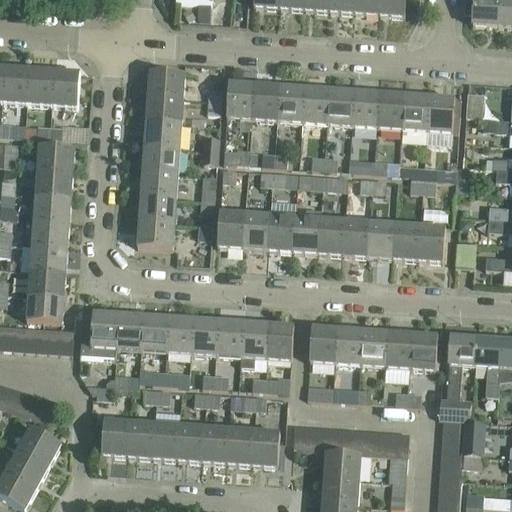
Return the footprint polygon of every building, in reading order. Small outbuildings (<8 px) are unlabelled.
[(212,9),(212,0),(176,0),(176,7),(212,9)] [(279,14),(279,0),(254,0),(253,12),(279,14)] [(304,0),(279,0),(279,14),(304,15),(304,0)] [(329,17),(330,0),(304,0),(304,15),(329,17)] [(330,0),(329,17),(354,19),(355,0),(330,0)] [(380,0),(355,0),(354,19),(379,21),(380,0)] [(405,0),(380,0),(379,21),(404,22),(405,0)] [(472,30),(498,32),(500,0),(487,0),(487,2),(475,1),(474,3),(464,2),(463,18),(473,19),(472,30)] [(511,32),(511,0),(500,0),(498,32),(511,32)] [(190,12),(183,16),(189,26),(196,21),(190,12)] [(30,74),(5,72),(3,108),(28,109),(30,74)] [(55,76),(30,74),(28,109),(53,111),(55,76)] [(80,77),(55,76),(53,111),(78,113),(80,77)] [(149,76),(148,102),(183,104),(185,79),(149,76)] [(226,123),(252,125),(254,89),(229,88),(226,123)] [(277,127),(279,91),(254,89),(252,125),(277,127)] [(304,93),(279,91),(277,127),(302,128),(304,93)] [(302,128),(327,130),(329,95),(304,93),(302,128)] [(208,107),(221,108),(222,95),(214,94),(209,94),(208,107)] [(354,96),(329,95),(327,130),(352,132),(354,96)] [(379,98),(354,96),(352,132),(377,133),(379,98)] [(402,135),(404,100),(379,98),(377,133),(402,135)] [(484,100),(468,99),(466,123),(482,124),(484,100)] [(429,101),(404,100),(402,135),(427,137),(429,101)] [(429,101),(427,137),(452,139),(455,103),(429,101)] [(181,129),(183,104),(148,102),(146,127),(181,129)] [(220,120),(221,108),(208,107),(207,119),(220,120)] [(510,139),(511,127),(495,126),(494,138),(510,139)] [(146,127),(144,152),(180,154),(181,129),(146,127)] [(11,130),(1,129),(0,142),(25,144),(26,130),(11,130)] [(37,144),(49,145),(50,132),(37,132),(37,144)] [(63,133),(50,132),(49,145),(74,147),(75,136),(63,135),(63,133)] [(206,144),(205,156),(218,157),(218,145),(206,144)] [(5,148),(4,161),(17,162),(18,149),(5,148)] [(237,157),(231,157),(231,149),(224,149),(224,156),(223,169),(236,170),(237,157)] [(39,151),(37,176),(73,179),(75,153),(39,151)] [(144,152),(142,177),(178,179),(180,154),(144,152)] [(204,169),(217,170),(218,157),(205,156),(204,169)] [(261,172),(274,172),(275,160),(262,159),(261,172)] [(287,161),(275,160),(274,172),(286,173),(287,161)] [(324,176),(324,163),(312,162),(311,175),(324,176)] [(324,163),(324,176),(348,178),(349,165),(324,163)] [(511,177),(511,164),(492,163),(491,176),(497,176),(511,177)] [(349,165),(348,178),(373,179),(374,167),(349,165)] [(387,167),(374,167),(373,179),(386,180),(387,167)] [(411,182),(411,185),(423,186),(424,173),(399,172),(398,181),(411,182)] [(424,173),(423,186),(436,187),(437,174),(424,173)] [(235,176),(223,175),(222,188),(235,189),(235,176)] [(37,176),(35,201),(71,204),(73,179),(37,176)] [(511,188),(511,177),(497,176),(496,188),(511,188)] [(176,204),(178,179),(142,177),(141,201),(176,204)] [(272,191),(273,178),(261,178),(260,190),(272,191)] [(298,180),(273,178),(272,191),(297,193),(298,180)] [(323,182),(298,180),(297,193),(322,195),(323,182)] [(214,207),(216,182),(203,181),(201,206),(214,207)] [(348,184),(323,182),(322,195),(347,197),(348,184)] [(467,183),(456,183),(455,183),(455,196),(467,197),(467,183)] [(359,197),(372,198),(373,185),(360,185),(359,197)] [(373,185),(372,198),(385,199),(386,186),(373,185)] [(409,198),(422,199),(423,186),(411,185),(409,198)] [(2,186),(1,198),(14,199),(15,186),(2,186)] [(436,187),(423,186),(422,199),(435,200),(436,187)] [(14,199),(1,198),(0,211),(13,212),(14,199)] [(71,204),(35,201),(34,226),(69,229),(71,204)] [(174,229),(176,204),(141,201),(139,226),(174,229)] [(213,220),(214,207),(201,206),(200,219),(213,220)] [(511,215),(490,214),(489,226),(511,227),(511,215)] [(317,259),(320,216),(306,215),(306,222),(295,222),(292,257),(317,259)] [(317,259),(342,261),(345,225),(321,224),(321,216),(320,216),(317,259)] [(242,254),(245,218),(220,217),(217,252),(242,254)] [(270,220),(245,218),(242,254),(267,256),(270,220)] [(267,256),(292,257),(295,222),(270,220),(267,256)] [(460,223),(459,234),(466,235),(470,231),(471,224),(460,223)] [(342,261),(367,262),(370,227),(345,225),(342,261)] [(67,254),(69,229),(34,226),(32,251),(67,254)] [(172,255),(174,229),(139,226),(137,252),(172,255)] [(511,227),(489,226),(488,233),(488,237),(511,239),(511,227)] [(394,229),(370,227),(367,262),(392,264),(394,229)] [(392,264),(417,266),(419,230),(394,229),(392,264)] [(445,232),(419,230),(417,266),(443,268),(445,232)] [(212,232),(199,231),(198,244),(211,245),(212,232)] [(0,235),(0,248),(10,249),(11,236),(0,235)] [(0,248),(0,261),(10,262),(10,249),(0,248)] [(474,274),(476,249),(457,248),(455,273),(474,274)] [(32,251),(30,276),(66,279),(67,254),(32,251)] [(511,276),(511,264),(486,263),(485,275),(511,276)] [(30,276),(28,301),(64,304),(66,279),(30,276)] [(62,329),(64,304),(28,301),(26,326),(62,329)] [(116,367),(117,354),(119,319),(93,317),(92,329),(83,328),(80,364),(116,367)] [(142,356),(144,320),(119,319),(117,354),(142,356)] [(142,356),(166,358),(169,322),(144,320),(142,356)] [(166,358),(191,359),(194,324),(169,322),(166,358)] [(216,361),(218,326),(194,324),(191,359),(216,361)] [(243,327),(218,326),(216,361),(241,363),(240,372),(241,372),(243,327)] [(266,365),(268,329),(243,327),(241,372),(254,373),(255,364),(266,365)] [(294,331),(268,329),(266,365),(291,366),(294,331)] [(15,332),(3,331),(2,355),(14,356),(15,332)] [(14,356),(25,356),(27,332),(15,332),(14,356)] [(39,333),(27,332),(25,356),(37,357),(39,333)] [(335,369),(338,334),(312,332),(309,367),(335,369)] [(37,357),(49,358),(51,334),(39,333),(37,357)] [(62,335),(51,334),(49,358),(61,359),(62,335)] [(360,371),(363,335),(338,334),(335,369),(360,371)] [(62,335),(61,359),(72,360),(74,336),(62,335)] [(385,373),(387,337),(363,335),(360,371),(385,373)] [(410,374),(412,339),(387,337),(385,373),(410,374)] [(412,339),(410,374),(435,376),(438,340),(412,339)] [(440,425),(444,426),(466,427),(470,427),(471,406),(460,405),(462,370),(474,371),(477,343),(451,341),(446,405),(441,405),(440,425)] [(497,403),(501,344),(477,343),(474,371),(487,372),(485,402),(497,403)] [(511,345),(501,344),(497,403),(511,404),(511,377),(511,345)] [(165,390),(166,378),(153,377),(152,389),(165,390)] [(178,378),(166,378),(165,390),(177,391),(178,378)] [(113,393),(127,394),(128,381),(114,380),(113,393)] [(202,393),(215,394),(215,381),(203,380),(202,393)] [(228,382),(215,381),(215,394),(227,395),(228,382)] [(265,384),(265,397),(288,399),(289,384),(278,383),(278,385),(265,384)] [(252,396),(265,397),(265,384),(253,384),(252,396)] [(0,414),(3,415),(10,392),(0,389),(0,414)] [(102,393),(87,391),(92,400),(96,400),(96,404),(114,406),(115,400),(127,401),(127,394),(113,393),(112,393),(104,393),(102,393)] [(20,395),(10,392),(3,415),(13,418),(20,395)] [(307,405),(332,406),(333,394),(308,392),(307,405)] [(359,395),(333,394),(332,406),(358,408),(359,395)] [(13,418),(24,422),(31,399),(20,395),(13,418)] [(144,409),(157,410),(158,396),(145,395),(144,409)] [(359,395),(358,408),(370,409),(371,396),(359,395)] [(170,397),(158,396),(157,410),(169,411),(170,397)] [(395,411),(408,412),(408,399),(396,398),(395,411)] [(24,422),(34,425),(41,402),(31,399),(24,422)] [(206,413),(207,400),(195,399),(194,412),(206,413)] [(408,399),(408,412),(420,413),(421,400),(408,399)] [(207,400),(206,413),(230,415),(231,401),(207,400)] [(34,425),(44,428),(51,405),(41,402),(34,425)] [(243,416),(254,417),(255,403),(244,402),(243,416)] [(255,403),(254,417),(265,417),(266,403),(255,403)] [(63,409),(51,405),(44,428),(56,431),(63,409)] [(102,460),(127,462),(129,427),(104,425),(102,460)] [(465,438),(466,427),(444,426),(443,436),(465,438)] [(154,428),(129,427),(127,462),(152,464),(154,428)] [(483,428),(470,427),(466,427),(465,438),(464,449),(463,459),(463,461),(480,462),(481,462),(483,428)] [(177,466),(179,430),(154,428),(152,464),(177,466)] [(202,467),(205,432),(179,430),(177,466),(202,467)] [(293,455),(304,456),(306,432),(294,431),(293,455)] [(31,432),(18,454),(49,471),(62,449),(31,432)] [(230,434),(205,432),(202,467),(227,469),(230,434)] [(317,433),(306,432),(304,456),(316,457),(317,433)] [(316,457),(326,457),(327,457),(329,433),(317,433),(316,457)] [(329,433),(327,457),(338,458),(340,434),(329,433)] [(255,435),(230,434),(227,469),(252,471),(255,435)] [(340,434),(338,458),(350,459),(351,435),(340,434)] [(280,437),(255,435),(252,471),(277,473),(280,437)] [(351,435),(350,459),(361,460),(363,436),(351,435)] [(361,460),(362,460),(372,461),(374,437),(363,436),(361,460)] [(464,449),(465,438),(443,436),(442,447),(464,449)] [(385,437),(374,437),(372,461),(384,462),(385,437)] [(390,462),(395,462),(397,438),(385,437),(384,462),(390,462)] [(409,439),(397,438),(395,462),(407,463),(409,439)] [(463,459),(464,449),(442,447),(441,458),(463,459)] [(18,454),(6,476),(37,494),(49,471),(18,454)] [(327,457),(326,457),(324,483),(360,485),(362,460),(361,460),(350,459),(338,458),(327,457)] [(441,458),(441,469),(463,470),(463,461),(463,459),(441,458)] [(463,461),(463,470),(462,474),(479,474),(480,462),(463,461)] [(388,488),(392,488),(406,489),(407,463),(395,462),(390,462),(388,488)] [(462,474),(463,470),(441,469),(440,479),(462,481),(462,474)] [(26,511),(37,494),(6,476),(0,473),(0,502),(17,511),(26,511)] [(461,492),(462,481),(440,479),(439,490),(461,492)] [(359,510),(360,485),(324,483),(322,508),(359,510)] [(405,502),(406,489),(392,488),(391,501),(405,502)] [(460,503),(461,492),(439,490),(438,501),(460,503)] [(511,511),(511,504),(485,502),(485,500),(467,499),(466,511),(467,511),(511,511)] [(440,511),(459,511),(460,503),(438,501),(437,511),(440,511)]
